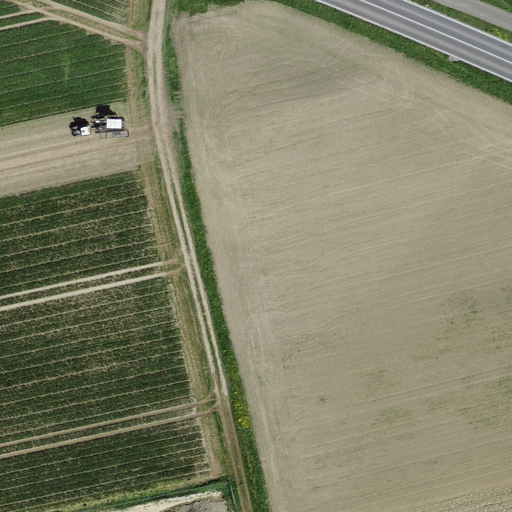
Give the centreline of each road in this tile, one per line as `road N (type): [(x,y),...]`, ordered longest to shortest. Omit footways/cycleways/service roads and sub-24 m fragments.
road 1 (track): [(247,511),(154,50),(160,0)]
road 2 (primary): [(354,0),(511,66)]
